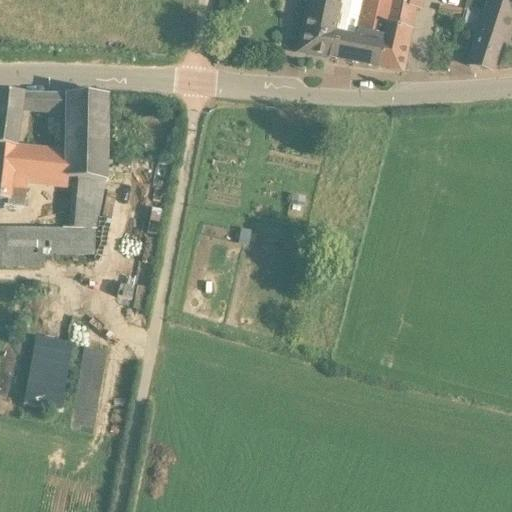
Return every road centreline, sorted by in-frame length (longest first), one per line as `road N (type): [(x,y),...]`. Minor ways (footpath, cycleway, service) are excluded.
road 1 (unclassified): [(118,511),(194,84)]
road 2 (tertiary): [(194,84),(421,93),(511,87)]
road 3 (tertiary): [(0,75),(194,84)]
